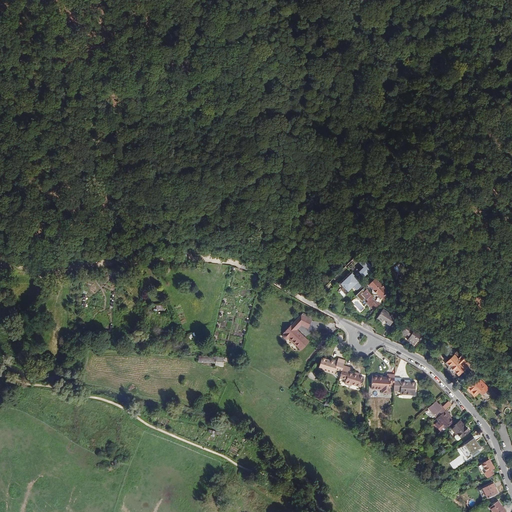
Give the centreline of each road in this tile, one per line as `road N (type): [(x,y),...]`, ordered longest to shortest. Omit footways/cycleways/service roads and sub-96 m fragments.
road 1 (track): [(0,194),(5,181),(187,99),(249,0)]
road 2 (track): [(234,263),(57,268),(0,258)]
road 3 (residential): [(511,494),(468,404),(434,368),(372,338)]
